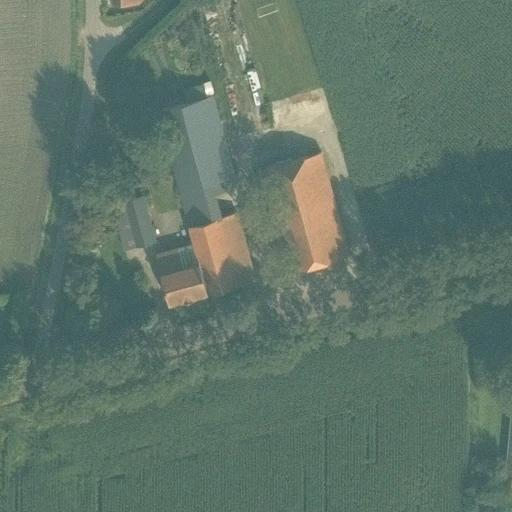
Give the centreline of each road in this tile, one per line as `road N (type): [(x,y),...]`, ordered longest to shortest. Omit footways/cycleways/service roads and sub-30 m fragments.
road 1 (unclassified): [(511,253),(41,382)]
road 2 (unclassified): [(41,382),(41,343),(87,102),(91,0)]
